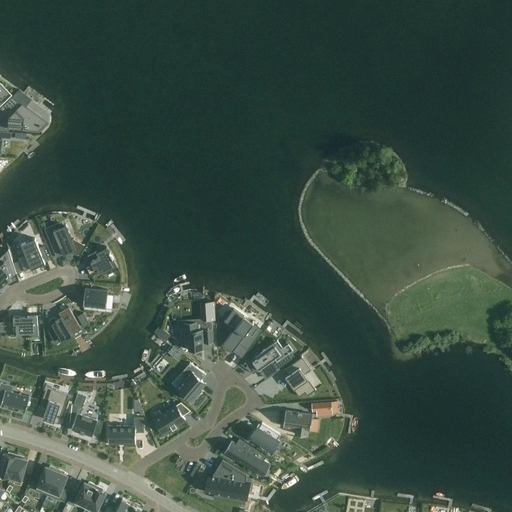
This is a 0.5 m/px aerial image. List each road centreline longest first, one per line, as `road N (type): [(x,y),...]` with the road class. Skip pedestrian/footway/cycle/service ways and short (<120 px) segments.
road 1 (residential): [(175,443),(207,422),(223,380),(232,378),(252,403),(194,454)]
road 2 (residential): [(130,478),(0,430)]
road 3 (residential): [(14,291),(70,270),(73,285),(59,298),(24,299)]
